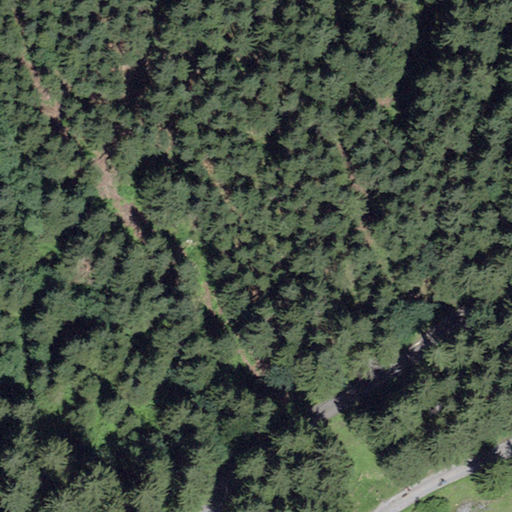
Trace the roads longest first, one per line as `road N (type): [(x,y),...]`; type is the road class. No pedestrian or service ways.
road 1 (track): [(511,283),(261,449),(214,511)]
road 2 (unclassified): [(511,452),(437,483),(394,511)]
